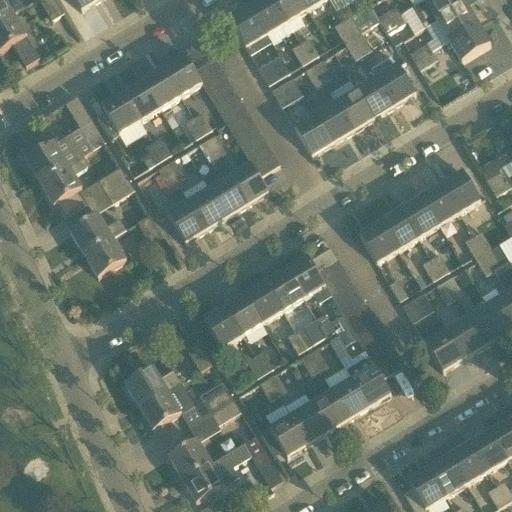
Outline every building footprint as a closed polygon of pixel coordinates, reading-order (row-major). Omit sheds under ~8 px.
[(0,0),(0,25),(13,18),(24,11),(16,0),(0,0)] [(42,0),(39,2),(42,8),(52,25),(64,18),(53,0),(42,0)] [(72,0),(82,16),(103,3),(101,0),(72,0)] [(268,0),(250,11),(267,40),(287,28),(270,0),(268,0)] [(309,15),(299,0),(270,0),(287,28),(309,15)] [(299,0),(309,15),(329,3),(327,0),(299,0)] [(466,8),(460,0),(433,0),(425,5),(437,25),(466,8)] [(371,8),(343,25),(354,42),(361,38),(381,25),(379,21),(371,8)] [(410,58),(415,66),(433,56),(449,46),(478,29),(466,8),(437,25),(426,32),(434,44),(410,58)] [(250,11),(229,24),(246,53),(267,40),(250,11)] [(379,21),(381,25),(384,30),(401,20),(395,11),(379,21)] [(27,41),(13,18),(0,25),(0,56),(13,49),(26,71),(40,63),(26,41),(27,41)] [(405,28),(401,20),(384,30),(389,38),(405,28)] [(334,31),(345,48),(354,42),(343,25),(334,31)] [(478,29),(449,46),(462,67),(491,49),(478,29)] [(361,38),(354,42),(364,59),(372,54),(361,38)] [(364,59),(354,42),(345,48),(355,65),(364,59)] [(300,48),(310,65),(319,60),(309,43),(300,48)] [(189,58),(164,73),(182,101),(202,88),(202,87),(195,76),(211,66),(199,46),(186,54),(189,58)] [(310,65),(300,48),(292,53),(302,70),(310,65)] [(438,64),(433,56),(415,66),(420,75),(438,64)] [(290,77),(280,60),(259,73),(269,90),(290,77)] [(195,76),(202,87),(222,75),(215,63),(211,66),(195,76)] [(322,65),(314,70),(324,87),(332,81),(322,65)] [(324,87),(314,70),(305,75),(315,92),(324,87)] [(399,70),(378,83),(396,111),(416,99),(399,70)] [(161,114),(182,101),(164,73),(143,85),(161,114)] [(229,85),(222,75),(202,87),(202,88),(208,98),(229,85)] [(272,95),(283,113),(303,100),(293,83),(272,95)] [(375,124),(396,111),(378,83),(357,95),(375,124)] [(143,85),(123,98),(140,127),(161,114),(143,85)] [(235,96),(229,85),(208,98),(214,108),(235,96)] [(337,108),(354,137),(375,124),(357,95),(337,108)] [(242,106),(235,96),(214,108),(221,119),(242,106)] [(140,127),(123,98),(102,110),(106,117),(97,122),(111,144),(119,139),(120,139),(140,127)] [(227,129),(248,117),(242,106),(221,119),(227,129)] [(337,108),(316,120),(333,149),(354,137),(337,108)] [(194,122),(205,139),(213,134),(202,117),(194,122)] [(254,127),(248,117),(227,129),(234,140),(254,127)] [(316,120),(296,132),(295,133),(313,162),(333,149),(316,120)] [(205,139),(194,122),(186,127),(196,144),(205,139)] [(35,179),(40,188),(84,161),(106,147),(93,125),(48,153),(33,128),(18,136),(34,161),(26,166),(27,167),(28,168),(25,170),(31,181),(35,179)] [(261,138),(254,127),(234,140),(240,151),(261,138)] [(240,151),(246,161),(267,148),(261,138),(240,151)] [(216,139),(208,144),(218,161),(226,156),(216,139)] [(152,147),(163,164),(172,159),(162,141),(152,147)] [(218,161),(208,144),(199,150),(209,166),(218,161)] [(145,151),(155,169),(163,164),(152,147),(145,151)] [(274,159),(267,148),(246,161),(251,169),(253,171),(274,159)] [(260,182),(280,170),(274,159),(253,171),(260,182)] [(87,167),(84,161),(40,188),(54,209),(54,211),(82,193),(74,180),(86,173),(88,170),(87,167)] [(176,164),(168,168),(178,185),(186,180),(176,164)] [(178,185),(168,168),(159,173),(169,190),(178,185)] [(260,182),(253,171),(251,169),(231,182),(248,210),(269,198),(260,182)] [(121,171),(98,185),(106,198),(128,184),(121,171)] [(504,173),(486,184),(491,193),(509,182),(504,173)] [(443,189),(460,218),(481,205),(463,177),(443,189)] [(210,194),(227,223),(248,210),(231,182),(210,194)] [(511,186),(509,182),(491,193),(496,201),(511,191),(511,186)] [(128,184),(106,198),(113,209),(135,195),(128,184)] [(422,202),(439,231),(460,218),(443,189),(422,202)] [(210,194),(189,207),(207,236),(227,223),(210,194)] [(439,231),(422,202),(401,214),(419,243),(439,231)] [(186,248),(207,236),(189,207),(168,220),(186,248)] [(419,243),(401,214),(380,227),(398,256),(419,243)] [(511,214),(503,220),(507,228),(511,224),(511,214)] [(138,227),(141,233),(152,250),(163,242),(150,220),(138,227)] [(85,260),(113,243),(127,234),(119,223),(106,231),(99,221),(71,238),(71,239),(85,260)] [(360,240),(377,269),(398,256),(380,227),(360,240)] [(484,258),(492,253),(482,236),(474,241),(484,258)] [(465,246),(475,263),(484,258),(474,241),(465,246)] [(126,265),(113,243),(85,260),(98,282),(126,265)] [(317,277),(338,264),(331,252),(310,265),(317,277)] [(492,253),(484,258),(494,275),(503,270),(492,253)] [(440,258),(431,263),(441,281),(450,275),(440,258)] [(484,258),(475,263),(486,280),(494,275),(484,258)] [(287,274),(305,304),(316,297),(320,304),(329,297),(325,291),(323,287),(317,277),(310,265),(308,262),(287,274)] [(441,281),(431,263),(422,269),(433,286),(441,281)] [(323,287),(344,274),(338,264),(317,277),(323,287)] [(305,304),(287,274),(267,287),(284,316),(305,304)] [(344,274),(323,287),(325,291),(329,297),(350,285),(344,274)] [(444,286),(455,303),(464,298),(453,280),(444,286)] [(398,284),(390,289),(400,306),(408,301),(398,284)] [(350,285),(329,297),(336,308),(357,296),(350,285)] [(455,303),(444,286),(436,291),(446,308),(455,303)] [(246,299),(264,329),(284,316),(267,287),(246,299)] [(357,296),(336,308),(342,319),(363,306),(357,296)] [(424,298),(403,311),(413,328),(435,315),(424,298)] [(505,339),(511,335),(511,303),(508,298),(488,310),(505,339)] [(246,299),(225,312),(243,341),(264,329),(246,299)] [(363,306),(342,319),(349,330),(370,317),(363,306)] [(485,352),(505,339),(488,310),(467,323),(485,352)] [(222,354),(243,341),(225,312),(205,325),(222,354)] [(370,317),(349,330),(356,341),(376,328),(370,317)] [(325,318),(317,324),(327,341),(336,336),(325,318)] [(464,365),(485,352),(467,323),(447,336),(464,365)] [(443,377),(464,365),(447,336),(440,325),(419,338),(443,377)] [(358,344),(362,351),(383,339),(376,328),(356,341),(358,344)] [(305,331),(296,336),(307,353),(315,348),(305,331)] [(307,353),(296,336),(288,341),(299,358),(307,353)] [(369,362),(389,350),(383,339),(362,351),(368,361),(369,362)] [(349,358),(345,352),(339,341),(329,346),(340,363),(349,358)] [(212,369),(199,347),(187,354),(200,376),(212,369)] [(389,350),(369,362),(375,373),(396,360),(389,350)] [(309,358),(320,375),(328,370),(318,353),(309,358)] [(274,373),(264,356),(255,361),(265,378),(274,373)] [(320,375),(309,358),(301,363),(312,380),(320,375)] [(375,373),(382,384),(403,371),(396,360),(375,373)] [(265,378),(255,361),(247,366),(257,383),(265,378)] [(391,399),(382,384),(375,373),(369,362),(368,361),(346,374),(352,384),(370,412),(391,399)] [(325,383),(333,396),(350,425),(370,412),(352,384),(346,374),(345,371),(325,383)] [(126,391),(140,413),(182,388),(174,375),(160,383),(155,374),(126,391)] [(277,378),(269,383),(279,400),(287,395),(277,378)] [(269,383),(260,388),(270,405),(279,400),(269,383)] [(181,419),(189,433),(213,419),(235,406),(223,386),(201,400),(202,402),(193,407),(182,388),(140,413),(153,436),(181,419)] [(333,396),(312,409),(329,437),(350,425),(333,396)] [(220,430),(241,417),(235,406),(213,419),(220,430)] [(309,449),(329,437),(312,409),(292,421),(309,449)] [(288,462),(309,449),(292,421),(270,434),(262,439),(275,461),(283,455),(288,462)] [(511,422),(491,435),(509,464),(511,461),(511,422)] [(491,435),(471,448),(488,477),(509,464),(491,435)] [(210,469),(184,486),(197,507),(196,507),(197,508),(230,488),(234,484),(235,478),(234,472),(252,461),(258,471),(269,464),(256,441),(210,469)] [(170,463),(184,486),(210,469),(197,446),(170,463)] [(450,461),(467,489),(488,477),(471,448),(450,461)] [(450,461),(429,473),(446,502),(467,489),(450,461)] [(429,511),(446,502),(429,473),(408,486),(424,511),(429,511)] [(511,504),(511,498),(504,486),(497,491),(507,508),(511,504)] [(500,511),(507,508),(497,491),(488,496),(497,511),(500,511)]
